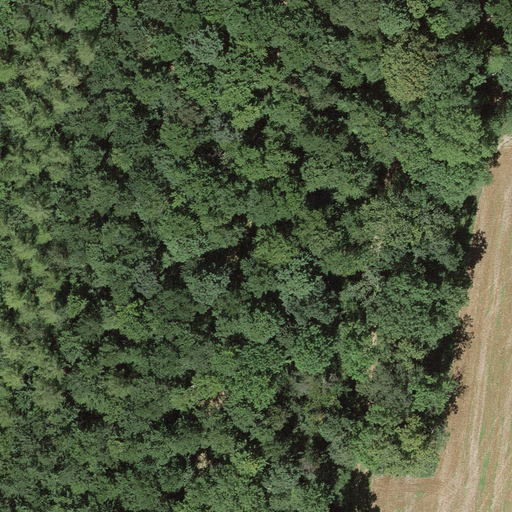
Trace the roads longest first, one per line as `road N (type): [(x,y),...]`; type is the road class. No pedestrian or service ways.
road 1 (track): [(511,4),(476,12),(451,30),(430,60),(405,129),(377,277),(357,511)]
road 2 (track): [(286,0),(200,507)]
